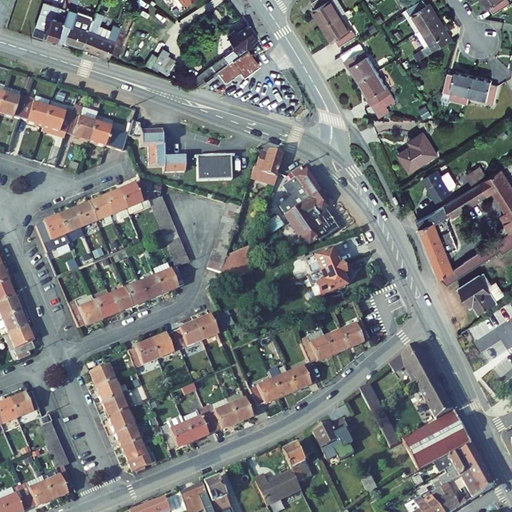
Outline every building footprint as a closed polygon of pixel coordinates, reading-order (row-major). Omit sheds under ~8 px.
[(65,0),(63,8),(44,2),(36,27),(47,30),(46,35),(58,39),(60,34),(68,7),(70,0),(65,0)] [(316,9),(313,11),(323,27),(341,16),(331,1),(333,0),(316,0),(313,3),(316,9)] [(338,0),(333,0),(331,1),(341,16),(346,12),(338,0)] [(411,16),(413,15),(422,29),(439,19),(430,4),(427,6),(423,0),(422,0),(409,8),(407,9),(411,16)] [(481,0),(487,9),(490,8),(494,14),(511,4),(508,0),(481,0)] [(67,37),(65,41),(82,47),(94,18),(71,11),(72,8),(68,7),(60,34),(67,37)] [(404,11),(417,33),(422,29),(413,15),(411,16),(407,9),(404,11)] [(103,15),(96,12),(94,18),(82,47),(108,58),(110,53),(117,36),(119,32),(120,28),(112,25),(111,30),(108,37),(97,33),(99,25),(103,15)] [(336,41),(340,47),(357,37),(353,30),(351,31),(341,16),(323,27),(333,43),(336,41)] [(439,19),(422,29),(431,44),(426,47),(419,51),(423,58),(452,40),(439,19)] [(369,27),(373,33),(378,30),(375,24),(369,27)] [(108,37),(111,30),(99,25),(97,33),(108,37)] [(213,74),(258,41),(247,25),(237,32),(235,29),(228,35),(234,43),(232,44),(235,48),(208,68),(213,74)] [(422,29),(417,33),(426,47),(431,44),(422,29)] [(394,34),(398,41),(402,38),(398,31),(394,34)] [(110,53),(118,56),(125,39),(117,36),(110,53)] [(353,71),(361,82),(378,71),(360,43),(341,55),(352,72),(353,71)] [(153,65),(159,69),(168,55),(169,52),(163,48),(153,65)] [(244,76),(260,64),(248,49),(218,72),(226,83),(241,72),(244,76)] [(145,64),(150,67),(158,56),(152,53),(145,64)] [(159,69),(168,74),(176,60),(168,55),(159,69)] [(208,68),(195,77),(200,85),(213,74),(208,68)] [(366,95),(372,105),(383,98),(388,106),(396,101),(378,71),(361,82),(368,94),(366,95)] [(448,73),(443,92),(451,94),(452,91),(470,95),(474,76),(456,71),(455,75),(448,73)] [(493,80),(474,76),(470,95),(487,100),(487,103),(494,104),(499,86),(492,84),(493,80)] [(4,88),(2,95),(18,100),(19,95),(20,93),(4,88)] [(452,100),(467,104),(470,95),(452,91),(451,94),(443,92),(442,96),(450,98),(452,100)] [(0,100),(0,115),(12,119),(12,118),(19,120),(26,98),(19,95),(18,100),(2,95),(0,100)] [(54,95),(53,101),(66,105),(67,99),(54,95)] [(48,109),(32,104),(33,100),(26,98),(19,120),(26,122),(26,123),(42,128),(48,109)] [(383,98),(372,105),(380,118),(391,111),(383,98)] [(57,133),(58,132),(65,134),(73,109),(66,106),(65,107),(50,103),(48,109),(42,128),(57,133)] [(94,124),(97,113),(74,106),(73,109),(65,134),(72,137),(72,138),(88,143),(94,124)] [(420,111),(425,119),(431,115),(427,108),(420,111)] [(139,125),(131,122),(127,137),(135,139),(139,139),(140,148),(148,148),(161,148),(160,132),(139,133),(139,125)] [(416,122),(424,132),(426,135),(430,132),(428,123),(416,122)] [(127,134),(94,124),(88,143),(122,152),(127,134)] [(41,131),(64,138),(65,134),(58,132),(57,133),(42,128),(41,131)] [(509,135),(504,130),(501,134),(505,139),(509,135)] [(424,132),(409,142),(413,147),(409,149),(409,148),(399,154),(410,172),(438,154),(426,135),(424,132)] [(163,153),(161,153),(161,148),(148,148),(148,168),(163,167),(163,160),(163,158),(163,153)] [(252,170),(249,180),(258,183),(261,173),(273,177),(275,172),(280,156),(267,152),(265,157),(265,159),(259,157),(254,171),(252,170)] [(163,167),(163,173),(184,173),(184,158),(163,158),(163,160),(163,167)] [(229,158),(194,162),(197,186),(232,182),(229,158)] [(465,172),(473,184),(483,177),(476,165),(465,172)] [(473,184),(417,221),(440,274),(454,265),(450,255),(460,248),(447,218),(487,191),(510,229),(511,227),(511,185),(499,166),(483,177),(473,184)] [(310,242),(311,244),(318,239),(319,241),(335,231),(321,209),(325,207),(325,201),(329,198),(323,190),(320,191),(316,186),(315,187),(305,172),(304,173),(301,167),(287,176),(291,182),(283,187),(291,199),(279,206),(302,240),(309,243),(310,242)] [(423,179),(438,202),(452,193),(450,190),(456,186),(457,183),(449,172),(442,176),(438,170),(423,179)] [(258,183),(273,188),(277,173),(275,172),(273,177),(261,173),(258,183)] [(155,183),(152,191),(159,194),(162,185),(155,183)] [(118,192),(125,210),(140,204),(142,210),(150,207),(148,202),(140,184),(133,186),(133,185),(118,192)] [(125,210),(118,192),(102,198),(110,217),(117,214),(125,210)] [(164,203),(161,197),(148,202),(150,207),(151,209),(164,203)] [(102,198),(87,205),(95,223),(110,217),(102,198)] [(164,203),(151,209),(153,215),(166,209),(164,203)] [(128,216),(142,210),(140,204),(125,210),(128,216)] [(87,205),(72,211),(80,229),(95,223),(87,205)] [(238,216),(240,209),(227,205),(225,211),(238,216)] [(166,209),(153,215),(156,221),(169,215),(166,209)] [(117,214),(120,220),(128,216),(125,210),(117,214)] [(57,217),(65,235),(80,229),(72,211),(57,217)] [(225,211),(223,218),(236,222),(238,216),(225,211)] [(169,215),(156,221),(158,226),(171,221),(169,215)] [(44,250),(52,246),(50,242),(65,235),(57,217),(42,224),(42,225),(35,228),(44,250)] [(236,222),(223,218),(221,224),(234,228),(236,222)] [(171,221),(158,226),(161,233),(174,227),(171,221)] [(221,224),(219,231),(232,235),(234,228),(221,224)] [(174,227),(161,233),(163,239),(176,233),(174,227)] [(511,227),(510,229),(454,265),(440,274),(445,283),(497,249),(499,252),(511,244),(511,227)] [(230,241),(232,235),(219,231),(217,237),(230,241)] [(163,239),(166,245),(179,239),(176,233),(163,239)] [(52,246),(53,250),(68,244),(65,235),(50,242),(52,246)] [(153,241),(156,248),(165,244),(162,237),(153,241)] [(217,237),(215,244),(228,248),(230,241),(217,237)] [(166,245),(168,251),(181,245),(179,239),(166,245)] [(226,254),(228,248),(215,244),(213,250),(226,254)] [(181,245),(168,251),(171,257),(184,251),(181,245)] [(127,258),(141,252),(138,247),(125,253),(127,258)] [(92,253),(94,259),(102,256),(100,249),(92,253)] [(213,250),(211,256),(224,260),(226,254),(213,250)] [(171,257),(173,263),(186,257),(184,251),(171,257)] [(248,261),(246,251),(225,259),(221,271),(248,261)] [(308,278),(337,266),(334,260),(330,251),(304,261),(307,268),(305,269),(308,278)] [(113,258),(115,263),(127,258),(125,253),(113,258)] [(222,267),(224,260),(211,256),(209,263),(222,267)] [(173,263),(176,268),(189,263),(186,257),(173,263)] [(217,286),(245,275),(250,260),(248,261),(221,271),(217,286)] [(207,269),(220,273),(222,267),(209,263),(207,269)] [(153,270),(155,277),(169,271),(166,265),(153,270)] [(317,298),(345,287),(343,282),(341,276),(344,275),(340,265),(337,266),(308,278),(306,279),(310,288),(313,287),(317,298)] [(161,296),(176,290),(176,289),(183,286),(176,268),(169,271),(155,277),(153,278),(161,296)] [(477,273),(456,285),(465,300),(471,296),(478,310),(494,300),(493,298),(501,292),(493,280),(485,285),(477,273)] [(138,284),(146,302),(161,296),(153,278),(138,284)] [(0,302),(13,297),(6,282),(0,284),(0,302)] [(235,282),(234,290),(241,291),(242,283),(235,282)] [(138,284),(123,290),(131,309),(146,302),(138,284)] [(106,291),(116,315),(131,309),(123,290),(121,285),(106,291)] [(106,291),(91,297),(101,321),(116,315),(106,291)] [(19,312),(13,297),(0,302),(0,319),(0,320),(19,312)] [(68,307),(78,330),(85,327),(85,328),(101,321),(91,297),(68,307)] [(19,312),(0,320),(7,335),(25,328),(19,312)] [(193,323),(201,342),(217,335),(209,317),(193,323)] [(171,334),(179,351),(201,342),(193,323),(178,330),(178,331),(171,334)] [(339,332),(347,350),(362,344),(362,343),(369,340),(361,323),(339,332)] [(7,335),(13,351),(18,362),(29,357),(28,353),(34,350),(31,343),(32,343),(25,328),(7,335)] [(324,338),(321,332),(306,338),(307,340),(309,345),(324,338)] [(339,332),(324,338),(332,357),(347,350),(339,332)] [(164,335),(149,342),(157,360),(172,354),(179,351),(171,334),(165,336),(164,335)] [(3,337),(9,352),(13,351),(7,335),(3,337)] [(299,343),(309,365),(316,362),(316,363),(332,357),(324,338),(309,345),(307,340),(299,343)] [(127,352),(134,370),(157,360),(149,342),(133,348),(134,349),(127,352)] [(407,373),(415,386),(432,376),(416,347),(387,369),(393,380),(407,373)] [(286,375),(294,393),(310,387),(309,386),(316,383),(309,365),(286,375)] [(107,366),(88,373),(95,389),(113,381),(107,366)] [(286,375),(271,381),(279,399),(294,393),(286,375)] [(415,386),(435,421),(452,411),(432,376),(415,386)] [(113,381),(95,389),(101,404),(119,396),(113,381)] [(249,390),(256,408),(263,405),(263,406),(279,399),(271,381),(249,390)] [(184,396),(196,391),(193,385),(181,390),(184,396)] [(357,392),(368,411),(376,407),(377,406),(367,388),(357,392)] [(24,395),(24,394),(8,401),(16,419),(38,410),(31,392),(24,395)] [(135,407),(129,392),(119,396),(126,411),(131,409),(135,407)] [(243,400),(241,394),(226,401),(228,406),(243,400)] [(119,396),(101,404),(107,419),(126,411),(119,396)] [(251,418),(243,400),(228,406),(236,425),(251,418)] [(8,401),(0,404),(0,423),(1,426),(16,419),(8,401)] [(228,406),(226,401),(210,407),(212,413),(228,406)] [(212,413),(210,407),(209,406),(203,409),(213,433),(220,430),(220,431),(236,425),(228,406),(212,413)] [(389,450),(402,443),(400,441),(395,444),(376,407),(368,411),(389,450)] [(137,424),(131,409),(126,411),(132,426),(137,424)] [(184,425),(191,443),(207,437),(206,436),(213,433),(203,409),(196,412),(196,413),(198,419),(184,425)] [(107,419),(114,434),(132,426),(126,411),(107,419)] [(198,419),(196,413),(181,419),(184,425),(198,419)] [(402,443),(405,450),(417,472),(470,444),(453,413),(400,441),(402,443)] [(38,420),(41,427),(50,423),(48,416),(38,420)] [(181,418),(165,425),(166,426),(168,431),(184,425),(181,419),(181,418)] [(313,433),(327,462),(345,453),(341,444),(352,438),(344,422),(333,428),(331,424),(313,433)] [(50,423),(38,428),(41,434),(53,429),(50,423)] [(138,442),(145,439),(142,432),(140,433),(137,424),(132,426),(138,442)] [(160,432),(168,452),(175,449),(176,450),(191,443),(184,425),(168,431),(166,426),(159,429),(160,432)] [(132,426),(114,434),(120,449),(138,442),(132,426)] [(41,434),(43,440),(56,435),(53,429),(41,434)] [(56,435),(43,440),(46,446),(58,441),(56,435)] [(46,446),(48,452),(61,447),(58,441),(46,446)] [(300,444),(306,458),(314,454),(308,441),(300,444)] [(120,449),(126,465),(127,464),(131,473),(154,464),(150,455),(145,457),(138,442),(120,449)] [(297,445),(283,452),(292,473),(298,484),(312,477),(297,445)] [(48,452),(51,458),(63,453),(61,447),(48,452)] [(472,447),(450,459),(449,456),(434,464),(440,474),(445,472),(454,467),(464,461),(466,464),(478,457),(472,447)] [(51,458),(53,464),(66,459),(63,453),(51,458)] [(443,487),(448,485),(460,478),(470,473),(471,474),(483,467),(478,457),(466,464),(464,461),(454,467),(445,472),(447,476),(440,479),(439,482),(434,485),(435,488),(434,488),(436,491),(441,488),(443,487)] [(66,459),(53,464),(56,470),(63,467),(68,465),(66,459)] [(41,478),(51,502),(67,496),(64,491),(71,488),(63,467),(56,470),(56,471),(41,478)] [(470,473),(460,478),(473,500),(495,487),(483,467),(471,474),(470,473)] [(254,481),(267,507),(301,491),(298,484),(292,473),(278,479),(267,484),(266,482),(264,477),(254,481)] [(419,475),(410,480),(415,489),(424,484),(419,475)] [(40,477),(18,487),(28,511),(35,508),(36,509),(51,502),(41,478),(40,477)] [(361,483),(368,496),(377,490),(370,477),(361,483)] [(223,511),(231,509),(219,479),(204,484),(215,511),(223,511)] [(213,511),(202,485),(180,495),(186,511),(202,511),(204,511),(213,511)] [(445,489),(442,491),(447,499),(453,495),(448,485),(443,487),(445,489)] [(0,501),(0,505),(2,511),(25,511),(28,511),(18,487),(11,490),(14,496),(0,501)] [(435,502),(442,511),(452,511),(460,507),(456,500),(453,495),(447,499),(442,491),(441,488),(436,491),(429,495),(428,494),(426,495),(428,499),(431,497),(434,502),(435,502)] [(0,493),(0,501),(14,496),(11,490),(11,489),(0,493)] [(137,511),(186,511),(180,495),(137,511)] [(421,498),(431,511),(442,511),(435,502),(434,502),(431,497),(428,499),(426,495),(421,498)] [(462,497),(456,500),(460,507),(466,504),(462,497)] [(414,502),(420,511),(431,511),(421,498),(414,502)] [(420,511),(414,502),(406,506),(408,511),(420,511)]
